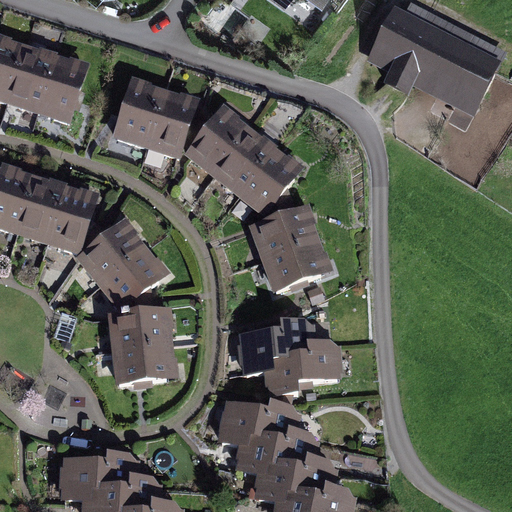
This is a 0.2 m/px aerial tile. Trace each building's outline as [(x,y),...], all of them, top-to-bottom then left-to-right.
[(239,10),(222,0),(214,0),(202,20),(224,34),(239,10)] [(327,0),(269,0),(284,11),(292,0),(309,0),(321,8),(327,0)] [(501,67),(397,15),(370,69),(391,79),(385,92),(409,104),(415,92),(474,121),(501,67)] [(0,55),(0,118),(4,120),(22,62),(0,55)] [(22,62),(4,120),(37,130),(55,72),(22,62)] [(55,72),(37,130),(70,140),(87,82),(55,72)] [(129,96),(111,154),(144,164),(162,106),(129,96)] [(162,106),(144,164),(177,174),(194,116),(162,106)] [(223,123),(186,171),(213,191),(250,144),(223,123)] [(250,144),(213,191),(240,212),(277,164),(250,144)] [(277,164),(240,212),(267,233),(304,185),(277,164)] [(0,179),(0,243),(14,248),(32,190),(0,179)] [(32,190),(14,248),(47,257),(65,200),(32,190)] [(65,200),(47,257),(80,267),(97,209),(65,200)] [(308,225),(250,245),(261,277),(318,258),(308,225)] [(125,238),(78,277),(100,303),(146,264),(125,238)] [(318,258),(261,277),(272,309),(329,290),(318,258)] [(146,264),(100,303),(121,329),(168,291),(146,264)] [(168,328),(108,334),(111,368),(171,361),(168,328)] [(240,391),(263,391),(263,378),(305,376),(304,357),(311,357),(311,337),(280,338),(280,346),(238,348),(240,391)] [(305,376),(263,378),(263,391),(264,407),(295,406),(295,398),(336,397),(335,356),(311,357),(304,357),(305,376)] [(171,361),(111,368),(115,402),(175,395),(171,361)] [(219,451),(242,456),(243,450),(284,460),(289,440),(295,442),(300,423),(270,416),(268,424),(227,414),(219,451)] [(237,478),(258,483),(259,481),(300,490),(304,474),(312,476),(319,448),(295,442),(289,440),(284,460),(243,450),(242,456),(237,478)] [(62,511),(86,511),(86,505),(128,506),(128,486),(135,487),(136,467),(105,466),(105,474),(63,473),(62,511)] [(252,509),(264,511),(278,511),(280,507),(299,511),(321,511),(324,501),(329,502),(333,481),(312,476),(304,474),(300,490),(259,481),(258,483),(252,509)] [(85,511),(158,511),(159,487),(135,487),(128,486),(128,506),(86,505),(86,511),(85,511)] [(321,511),(299,511),(280,507),(278,511),(353,511),(354,508),(333,503),(329,502),(324,501),(321,511)]
